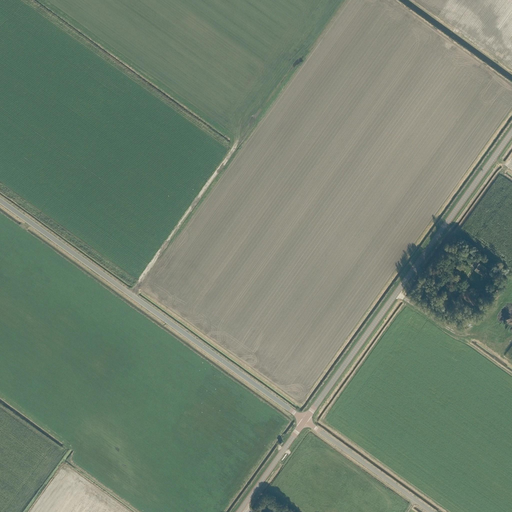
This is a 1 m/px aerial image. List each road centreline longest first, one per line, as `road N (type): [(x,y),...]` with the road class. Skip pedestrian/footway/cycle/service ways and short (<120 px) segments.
road 1 (unclassified): [(303,418),(0,200)]
road 2 (tertiary): [(303,418),(511,129)]
road 3 (track): [(131,294),(235,149)]
road 4 (unclassified): [(432,511),(303,418)]
